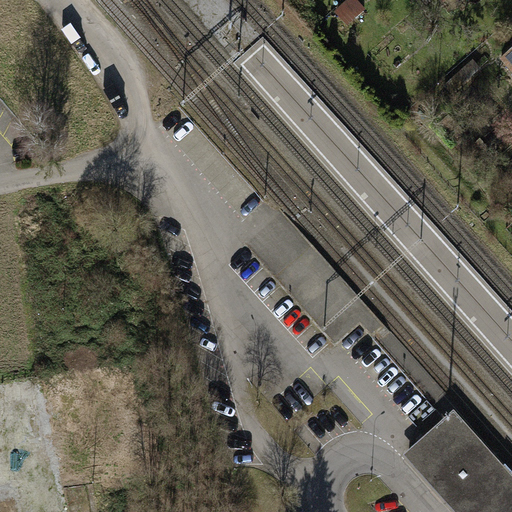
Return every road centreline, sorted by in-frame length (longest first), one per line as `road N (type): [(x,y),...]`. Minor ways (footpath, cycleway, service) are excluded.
road 1 (unknown): [(384,460),(359,411),(251,274),(229,268),(210,277)]
road 2 (unclassified): [(57,0),(134,115),(149,167)]
road 3 (residential): [(0,188),(149,167)]
